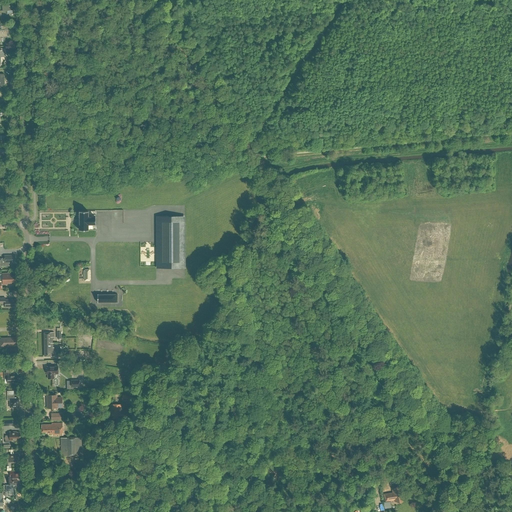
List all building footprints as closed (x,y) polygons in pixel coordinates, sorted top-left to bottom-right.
[(3,11),(0,10),(0,16),(4,17),(8,17),(8,11),(13,11),(12,2),(10,3),(9,0),(0,0),(1,5),(2,5),(3,11)] [(0,29),(0,42),(1,42),(1,38),(8,37),(8,33),(9,33),(9,31),(11,31),(11,25),(2,26),(2,30),(0,29)] [(77,223),(79,223),(79,230),(96,230),(95,211),(79,211),(79,218),(77,218),(77,223)] [(160,266),(183,266),(183,218),(160,218),(160,266)] [(13,262),(15,262),(14,255),(4,255),(4,258),(0,258),(0,266),(2,267),(2,263),(5,263),(5,264),(13,263),(13,262)] [(0,282),(0,288),(2,289),(2,285),(3,285),(7,284),(7,283),(12,283),(12,282),(15,282),(15,276),(11,276),(11,273),(3,273),(3,282),(0,282)] [(12,306),(16,306),(16,299),(5,299),(5,298),(0,297),(0,303),(5,304),(5,308),(13,308),(12,306)] [(52,343),(52,337),(54,337),(54,332),(44,332),(44,356),(55,356),(54,348),(53,348),(53,343),(52,343)] [(1,338),(1,341),(0,341),(0,345),(1,346),(17,346),(17,338),(1,338)] [(54,379),(54,374),(58,374),(58,366),(46,366),(47,374),(48,374),(48,379),(54,379)] [(11,372),(4,372),(4,379),(8,378),(8,383),(18,383),(18,375),(11,375),(11,372)] [(14,395),(7,395),(7,400),(10,400),(10,407),(19,407),(19,398),(14,398),(14,395)] [(48,408),(57,408),(62,408),(62,404),(62,398),(56,398),(56,395),(47,395),(48,408)] [(113,417),(113,418),(118,418),(118,416),(121,416),(121,404),(110,404),(110,417),(113,417)] [(52,423),(52,424),(41,425),(42,432),(46,432),(46,433),(48,433),(48,434),(52,434),(52,435),(55,435),(63,435),(63,423),(52,423)] [(9,432),(10,435),(5,435),(5,443),(10,443),(10,440),(20,440),(20,432),(14,432),(9,432)] [(81,437),(61,438),(61,456),(82,455),(81,437)] [(14,452),(14,455),(7,455),(8,463),(17,463),(17,460),(20,460),(20,452),(14,452)] [(16,470),(9,471),(10,477),(9,477),(9,485),(13,485),(13,488),(18,487),(17,480),(20,479),(20,473),(16,473),(16,470)] [(393,493),(384,494),(385,501),(394,500),(394,502),(404,501),(402,488),(392,490),(393,493)]
